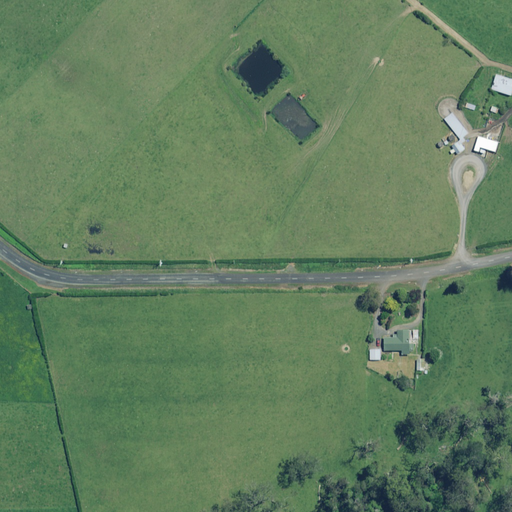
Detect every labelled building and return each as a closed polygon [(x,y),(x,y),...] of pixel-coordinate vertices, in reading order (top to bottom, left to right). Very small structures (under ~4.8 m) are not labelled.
[(511,92),(511,79),(496,75),(492,90),(511,96),(511,92)] [(468,133),(452,113),(445,119),(461,140),(452,147),(458,155),(465,149),(461,144),(465,141),(463,138),(468,133)] [(488,153),(493,154),(494,152),(495,152),(498,143),(478,137),(474,151),(479,152),(480,148),(489,150),(488,153)] [(409,344),(410,331),(397,331),(397,335),(394,334),(394,338),(385,338),(384,351),(403,351),(403,355),(409,355),(410,351),(414,351),(414,344),(409,344)] [(380,360),(380,350),(370,350),(370,360),(380,360)]
